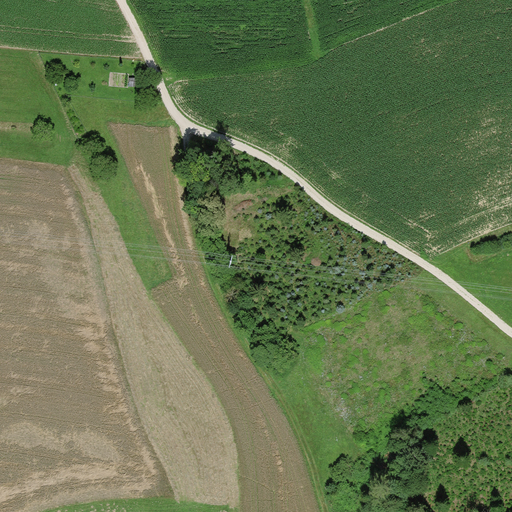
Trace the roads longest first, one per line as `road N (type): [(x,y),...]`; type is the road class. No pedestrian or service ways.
road 1 (track): [(511,334),(429,267),(270,163),(184,127),(117,0)]
road 2 (track): [(331,511),(285,408),(217,291),(177,161),(184,127)]
